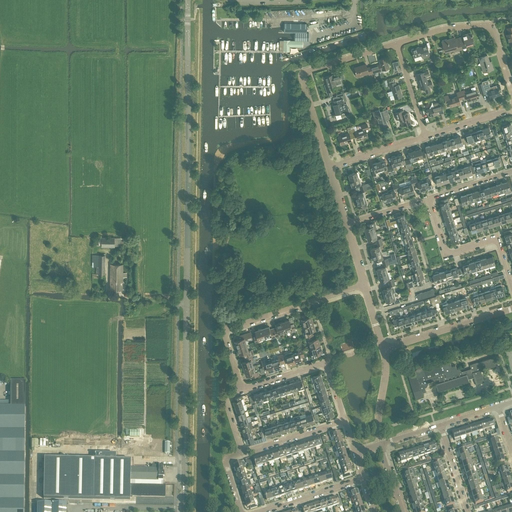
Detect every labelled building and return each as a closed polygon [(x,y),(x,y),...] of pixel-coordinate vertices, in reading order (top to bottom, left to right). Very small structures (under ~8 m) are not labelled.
[(283,31),(283,32),(307,33),(307,24),(306,24),(303,24),(297,23),(292,23),(288,23),(285,23),(284,23),(284,26),(283,31)] [(307,33),(295,32),(294,40),(308,41),(309,33),(307,33)] [(466,45),(474,43),(471,33),(462,36),(463,37),(459,38),(462,49),(466,47),(466,45)] [(458,38),(454,39),(454,37),(446,40),(446,39),(442,40),(442,41),(441,41),(444,51),(452,49),(453,51),(462,49),(459,38),(458,38)] [(280,42),(280,51),(283,51),(289,51),(290,47),(302,47),(302,44),(302,41),(290,41),(290,40),(284,40),(284,41),(282,41),(280,41),(280,42)] [(422,58),(429,56),(426,45),(411,50),(414,57),(422,55),(422,58)] [(491,61),(488,62),(486,55),(479,58),(483,72),(493,69),(491,61)] [(383,70),(389,68),(386,58),(379,60),(380,64),(371,67),(373,73),(383,70)] [(371,67),(367,68),(366,64),(354,68),(357,77),(368,73),(369,75),(373,73),(371,67)] [(425,76),(429,75),(427,71),(416,74),(421,89),(425,88),(426,93),(430,92),(429,87),(432,86),(431,81),(427,83),(425,76)] [(326,85),(324,85),(327,93),(329,93),(331,92),(329,87),(335,85),(334,82),(335,82),(340,80),(338,74),(333,75),(333,74),(325,77),(327,84),(326,85)] [(487,80),(482,82),(482,83),(486,94),(486,95),(489,95),(490,98),(500,95),(498,90),(500,89),(499,85),(494,86),(490,87),(487,80)] [(390,96),(393,95),(394,99),(402,97),(398,84),(396,85),(395,82),(389,84),(390,88),(391,87),(392,91),(389,92),(390,96)] [(460,91),(462,99),(466,98),(467,101),(478,97),(476,90),(475,87),(471,89),(472,92),(465,94),(464,90),(460,91)] [(459,100),(462,99),(460,91),(456,92),(457,96),(449,99),(448,95),(443,96),(446,104),(448,104),(449,107),(460,103),(459,100)] [(336,97),(333,98),(335,104),(334,105),(336,114),(341,113),(342,117),(345,116),(345,115),(349,113),(346,103),(344,103),(344,102),(347,101),(344,93),(336,95),(336,97)] [(443,113),(442,108),(440,102),(433,104),(434,107),(426,110),(427,113),(430,113),(431,116),(443,113)] [(387,110),(380,112),(379,110),(373,111),(375,119),(377,118),(380,129),(388,127),(386,120),(390,119),(387,110)] [(401,122),(402,126),(410,123),(407,113),(404,114),(403,110),(394,113),(397,120),(401,119),(402,122),(401,122)] [(507,122),(501,124),(504,132),(511,128),(510,123),(507,124),(507,122)] [(351,130),(354,138),(357,137),(358,140),(368,137),(365,129),(368,128),(366,124),(362,125),(363,129),(355,131),(354,129),(351,130)] [(351,130),(350,127),(347,128),(348,131),(348,133),(339,136),(341,145),(351,142),(351,139),(354,138),(351,130)] [(489,127),(483,128),(485,137),(491,135),(489,127)] [(480,139),(485,137),(483,128),(477,130),(480,139)] [(474,141),(480,139),(477,130),(471,132),(474,141)] [(475,145),(474,141),(471,132),(465,134),(466,137),(463,137),(465,143),(468,142),(468,143),(471,142),(472,146),(475,145)] [(465,143),(463,137),(461,138),(460,136),(454,138),(457,146),(463,144),(465,143)] [(456,146),(457,146),(454,138),(448,139),(451,148),(452,148),(453,150),(457,149),(456,146)] [(445,150),(451,148),(448,139),(442,141),(445,150)] [(439,152),(445,150),(442,141),(437,143),(439,152)] [(433,153),(439,152),(437,143),(434,144),(433,144),(431,144),(431,145),(433,153)] [(427,155),(433,153),(431,145),(425,147),(427,155)] [(415,150),(414,150),(417,160),(423,158),(424,162),(427,161),(427,160),(425,154),(422,155),(420,148),(418,149),(418,148),(415,149),(415,150)] [(417,160),(414,150),(412,151),(412,150),(409,151),(409,152),(408,152),(410,159),(407,160),(409,166),(412,165),(411,161),(417,160)] [(409,166),(407,160),(405,161),(402,154),(401,154),(400,153),(397,154),(397,155),(396,156),(399,165),(405,163),(407,169),(410,168),(409,167),(409,166)] [(399,165),(396,156),(395,156),(394,155),(391,156),(391,157),(390,158),(392,165),(389,166),(392,174),(395,173),(394,171),(397,170),(396,166),(399,165)] [(493,155),(491,156),(492,158),(495,167),(501,165),(498,156),(494,158),(493,155)] [(482,160),(480,160),(481,162),(483,170),(484,170),(485,171),(487,171),(487,169),(489,169),(486,160),(486,158),(482,159),(482,160)] [(489,169),(495,167),(492,158),(486,160),(489,169)] [(392,174),(389,166),(387,167),(384,160),(378,161),(381,171),(384,170),(385,174),(388,173),(389,175),(392,174)] [(480,160),(471,162),(472,165),(475,164),(476,170),(477,172),(480,171),(481,172),(483,172),(483,170),(481,162),(480,160)] [(375,173),(381,171),(378,161),(372,163),(374,171),(372,172),(374,179),(377,178),(375,173)] [(471,171),(469,166),(469,165),(463,167),(466,176),(472,174),(471,171)] [(460,178),(466,176),(463,167),(458,169),(460,178)] [(454,168),(451,169),(452,171),(455,180),(460,178),(458,169),(455,170),(454,168)] [(352,173),(348,174),(350,180),(359,177),(363,176),(362,176),(360,170),(357,171),(352,173)] [(454,181),(455,180),(452,171),(446,173),(449,181),(451,181),(453,182),(454,181)] [(428,176),(423,177),(423,179),(426,188),(427,188),(428,190),(431,189),(431,187),(432,187),(430,180),(433,179),(431,173),(428,174),(428,175),(428,176)] [(443,183),(449,181),(446,173),(440,175),(443,183)] [(437,185),(443,183),(440,175),(434,176),(437,185)] [(352,186),(361,183),(359,177),(350,180),(350,181),(349,182),(350,185),(351,186),(352,186)] [(416,178),(413,179),(415,185),(418,184),(420,190),(421,190),(422,192),(426,191),(425,189),(426,188),(423,179),(417,181),(416,178)] [(412,186),(415,185),(413,179),(412,179),(410,180),(404,182),(408,194),(414,192),(412,186)] [(511,188),(510,182),(508,183),(507,181),(501,183),(504,191),(505,194),(511,192),(510,190),(511,189),(511,188)] [(402,196),(408,194),(404,182),(399,184),(395,185),(397,191),(400,190),(402,196)] [(379,183),(376,184),(378,190),(379,196),(382,195),(384,201),(390,200),(387,190),(387,189),(381,191),(379,183)] [(498,193),(504,191),(501,183),(496,185),(498,193)] [(394,192),(397,191),(395,185),(392,186),(393,188),(387,190),(390,200),(396,198),(394,192)] [(492,195),(498,193),(496,185),(490,187),(492,195)] [(486,197),(492,195),(490,187),(484,189),(486,197)] [(481,199),(486,197),(484,189),(478,190),(481,199)] [(475,200),(481,199),(478,190),(472,192),(475,200)] [(356,201),(366,198),(364,192),(354,195),(353,196),(354,200),(356,200),(356,201)] [(469,202),(475,200),(472,192),(466,194),(469,202)] [(463,204),(469,202),(466,194),(460,196),(463,204)] [(356,205),(357,206),(358,207),(359,210),(367,207),(366,204),(367,204),(366,198),(356,201),(355,202),(356,205)] [(450,207),(448,200),(447,198),(440,200),(441,202),(439,203),(441,209),(450,207)] [(443,215),(451,212),(450,207),(441,209),(443,215)] [(445,221),(453,218),(451,212),(443,215),(445,221)] [(501,223),(507,221),(504,213),(498,215),(501,223)] [(398,223),(406,220),(404,215),(397,217),(397,220),(390,222),(389,219),(386,220),(388,226),(391,225),(396,223),(398,223)] [(495,225),(501,223),(498,215),(492,217),(495,225)] [(489,227),(495,225),(492,217),(487,218),(489,227)] [(447,227),(455,224),(453,218),(445,221),(447,227)] [(483,229),(489,227),(487,218),(481,220),(483,229)] [(398,223),(396,223),(398,229),(400,228),(407,226),(406,220),(398,223)] [(477,230),(483,229),(481,220),(475,222),(477,230)] [(471,232),(477,230),(475,222),(469,224),(471,232)] [(366,235),(375,232),(375,229),(376,229),(374,223),(367,225),(368,228),(364,229),(365,230),(364,231),(364,234),(366,234),(366,235)] [(448,233),(457,230),(455,224),(447,227),(448,233)] [(402,234),(409,232),(410,231),(410,230),(409,227),(408,226),(407,226),(400,228),(398,229),(399,233),(397,233),(398,235),(402,234)] [(457,230),(448,233),(450,239),(452,238),(453,242),(461,239),(460,236),(459,236),(457,230)] [(375,232),(366,235),(368,241),(377,238),(375,232)] [(115,246),(115,238),(115,237),(101,237),(101,245),(101,247),(114,247),(115,246)] [(411,237),(404,240),(405,246),(413,243),(414,241),(413,240),(412,239),(412,240),(411,237)] [(130,247),(130,239),(124,239),(124,238),(115,238),(115,246),(129,247),(130,247)] [(372,255),(382,252),(380,246),(370,249),(372,255)] [(409,257),(416,255),(415,249),(407,251),(409,257)] [(374,261),(383,258),(382,252),(372,255),(372,256),(371,257),(372,260),(374,260),(374,261)] [(486,258),(488,266),(495,264),(492,256),(486,258)] [(483,268),(480,259),(480,260),(480,259),(479,258),(477,259),(476,260),(476,261),(474,261),(477,270),(483,268)] [(483,268),(488,266),(486,258),(480,259),(483,268)] [(412,268),(420,266),(418,260),(411,263),(408,263),(410,269),(412,269),(412,268)] [(377,270),(376,271),(377,275),(378,275),(388,272),(386,267),(387,266),(387,265),(389,264),(392,263),(391,261),(388,262),(388,261),(382,263),(383,267),(376,269),(377,270)] [(471,272),(477,270),(474,261),(468,263),(471,272)] [(471,272),(468,263),(467,262),(465,263),(464,264),(462,265),(463,267),(460,268),(462,274),(464,273),(465,274),(471,272)] [(123,273),(123,264),(110,264),(110,283),(123,283),(123,277),(127,277),(127,273),(123,273)] [(414,274),(422,272),(421,271),(420,266),(412,268),(412,269),(414,274)] [(462,274),(460,268),(457,269),(456,267),(450,269),(453,277),(459,276),(460,279),(463,278),(462,274)] [(450,269),(444,271),(447,279),(448,282),(454,280),(453,277),(450,269)] [(433,276),(430,277),(431,283),(434,282),(435,283),(441,281),(438,273),(438,272),(437,271),(435,272),(434,273),(435,274),(432,274),(433,276)] [(441,281),(447,279),(444,271),(438,272),(438,273),(441,281)] [(378,276),(377,277),(378,280),(379,280),(380,282),(389,279),(391,278),(389,272),(388,272),(378,275),(378,276)] [(414,274),(411,275),(413,281),(415,286),(424,284),(422,278),(423,278),(422,272),(414,274)] [(501,284),(495,286),(496,288),(495,288),(498,296),(504,295),(502,286),(501,286),(501,284)] [(395,292),(393,286),(382,290),(383,291),(382,292),(383,295),(384,295),(384,296),(395,292)] [(492,298),(498,296),(495,288),(489,290),(492,298)] [(486,300),(492,298),(489,290),(483,292),(486,300)] [(395,299),(395,297),(397,296),(396,292),(395,292),(384,296),(386,302),(395,299)] [(477,294),(473,295),(472,292),(468,294),(468,295),(471,304),(474,303),(474,304),(480,302),(477,294)] [(480,302),(486,300),(483,292),(477,294),(480,302)] [(468,305),(471,304),(468,295),(463,297),(463,298),(459,299),(462,308),(468,306),(468,305)] [(439,315),(435,303),(433,297),(430,298),(432,305),(430,306),(430,309),(427,310),(429,318),(435,316),(439,315)] [(456,309),(462,308),(459,299),(453,301),(456,309)] [(450,311),(456,309),(453,301),(448,303),(450,311)] [(444,313),(450,311),(448,303),(441,305),(444,313)] [(427,319),(429,318),(427,310),(421,312),(423,320),(423,321),(424,321),(427,320),(427,319)] [(417,322),(423,320),(421,312),(415,314),(417,322)] [(408,313),(403,315),(406,325),(411,324),(409,316),(408,313)] [(411,324),(417,322),(415,314),(409,316),(411,324)] [(311,317),(307,318),(306,315),(298,317),(299,321),(302,320),(304,326),(313,323),(311,317)] [(399,327),(406,325),(403,315),(401,315),(401,318),(398,319),(397,319),(393,320),(395,326),(398,325),(399,327)] [(289,320),(282,322),(285,331),(289,330),(290,333),(292,332),(294,332),(295,334),(296,334),(296,331),(293,323),(290,324),(289,320)] [(277,328),(273,329),(276,337),(277,338),(280,337),(279,333),(285,331),(282,322),(279,323),(276,324),(277,328)] [(314,323),(313,324),(313,323),(304,326),(306,332),(303,333),(305,338),(313,335),(311,331),(315,330),(314,326),(315,326),(314,323)] [(268,327),(262,329),(265,338),(271,336),(272,338),(276,337),(273,329),(269,330),(268,327)] [(253,336),(256,344),(259,343),(258,340),(265,338),(262,329),(261,329),(261,328),(258,329),(258,330),(255,331),(256,335),(253,336)] [(238,340),(235,341),(236,344),(235,345),(236,348),(237,347),(237,348),(246,345),(245,341),(252,338),(251,337),(253,336),(252,332),(250,333),(237,337),(238,340)] [(318,338),(314,339),(313,335),(305,338),(306,342),(309,341),(311,348),(320,345),(318,338)] [(246,345),(237,348),(239,355),(242,354),(244,357),(253,354),(252,350),(248,351),(246,345)] [(321,345),(320,345),(311,348),(313,354),(310,355),(311,359),(320,356),(319,353),(322,352),(321,348),(322,348),(321,345)] [(299,352),(292,354),(295,364),(302,361),(301,358),(304,357),(302,348),(298,350),(299,352)] [(285,354),(281,355),(284,363),(288,362),(289,366),(292,365),(295,364),(292,354),(292,352),(285,354)] [(251,360),(255,358),(253,354),(244,357),(245,361),(242,362),(243,366),(242,366),(243,369),(244,369),(253,366),(251,360)] [(278,359),(272,361),(275,370),(281,368),(280,364),(284,363),(281,355),(277,356),(278,359)] [(455,365),(451,366),(448,356),(440,359),(441,362),(414,370),(415,373),(408,376),(416,399),(423,396),(422,393),(426,391),(423,384),(439,379),(440,382),(435,384),(438,391),(469,381),(468,379),(473,377),(476,384),(484,381),(480,370),(495,365),(493,357),(481,361),(482,363),(478,364),(477,362),(470,365),(471,369),(462,372),(461,372),(458,373),(455,365)] [(265,360),(261,361),(264,370),(267,369),(268,372),(271,371),(271,372),(274,371),(274,370),(275,370),(272,361),(265,363),(265,360)] [(258,372),(255,373),(253,366),(244,369),(246,376),(250,375),(251,378),(259,375),(258,372)] [(315,383),(322,380),(320,374),(313,376),(315,383)] [(298,390),(303,388),(301,380),(295,382),(298,390)] [(322,380),(315,383),(313,383),(315,389),(317,388),(324,386),(322,380)] [(25,407),(25,381),(10,381),(10,407),(0,406),(0,511),(24,511),(25,454),(25,407)] [(292,392),(298,390),(295,382),(289,384),(292,392)] [(286,393),(292,392),(289,384),(283,386),(286,393)] [(280,395),(286,393),(283,386),(277,388),(280,395)] [(319,394),(326,392),(324,386),(317,388),(319,394)] [(277,388),(271,390),(274,397),(277,396),(278,397),(280,396),(280,395),(277,388)] [(271,390),(266,392),(268,399),(272,398),(272,400),(275,400),(274,397),(271,390)] [(262,401),(268,399),(266,392),(260,393),(262,401)] [(321,401),(328,398),(326,392),(319,394),(321,401)] [(260,393),(254,395),(256,403),(257,406),(263,404),(262,401),(260,393)] [(236,401),(234,402),(235,408),(243,405),(241,400),(243,399),(242,396),(235,398),(236,401)] [(322,406),(330,404),(328,398),(321,401),(322,406)] [(322,406),(320,407),(322,413),(324,412),(332,410),(331,407),(332,406),(331,403),(330,404),(322,406)] [(237,414),(245,411),(243,405),(235,408),(237,414)] [(326,418),(334,416),(332,410),(324,412),(326,418)] [(239,420),(247,417),(245,411),(237,414),(239,420)] [(299,415),(293,417),(294,420),(297,428),(302,426),(300,418),(299,415)] [(306,417),(308,424),(314,422),(312,415),(306,417)] [(241,426),(249,423),(247,417),(239,420),(241,426)] [(302,426),(308,424),(306,417),(300,418),(302,426)] [(291,430),(297,428),(294,420),(288,422),(291,430)] [(288,422),(285,423),(284,421),(282,422),(282,424),(285,432),(291,430),(288,422)] [(486,421),(481,423),(483,430),(486,429),(487,432),(489,431),(486,421)] [(249,423),(241,426),(243,432),(250,429),(253,428),(251,422),(248,423),(249,423)] [(285,432),(282,424),(276,426),(279,433),(285,432)] [(270,428),(267,429),(266,425),(263,425),(265,430),(264,430),(267,437),(273,435),(270,428)] [(273,435),(279,433),(276,426),(270,428),(273,435)] [(250,429),(243,432),(245,437),(252,435),(256,434),(254,427),(253,428),(250,429)] [(336,431),(328,433),(330,438),(332,438),(333,441),(341,438),(341,437),(340,436),(340,435),(339,433),(336,433),(336,431)] [(252,435),(245,437),(247,443),(249,443),(250,446),(259,443),(258,439),(254,441),(252,435)] [(319,438),(313,440),(315,448),(321,446),(319,438)] [(341,438),(333,441),(335,447),(343,444),(343,443),(342,441),(341,438)] [(313,440),(307,442),(309,450),(315,448),(313,440)] [(307,442),(301,444),(303,452),(309,450),(307,442)] [(434,443),(428,445),(431,453),(431,455),(433,454),(433,452),(439,450),(437,444),(435,445),(434,443)] [(301,444),(295,446),(297,454),(303,452),(301,444)] [(343,444),(335,447),(337,452),(345,450),(345,449),(346,449),(345,446),(344,446),(343,444)] [(422,447),(424,455),(425,455),(425,456),(427,456),(427,454),(431,453),(428,445),(427,444),(425,445),(424,446),(422,447)] [(295,446),(289,448),(292,457),(298,455),(297,454),(295,446)] [(418,448),(416,449),(419,457),(424,455),(422,447),(421,446),(419,447),(418,448)] [(289,448),(283,450),(286,460),(287,460),(292,458),(292,457),(289,448)] [(460,457),(468,454),(466,448),(458,451),(460,457)] [(410,451),(413,459),(419,457),(416,449),(410,451)] [(283,450),(277,451),(280,459),(281,462),(286,460),(283,450)] [(345,450),(337,452),(338,455),(339,458),(347,456),(347,455),(346,453),(345,452),(345,451),(345,450)] [(404,453),(407,461),(413,459),(410,451),(409,450),(407,451),(406,451),(406,452),(404,453)] [(277,451),(271,453),(274,461),(280,459),(277,451)] [(399,456),(396,457),(398,464),(401,463),(407,461),(404,453),(404,452),(403,452),(401,452),(400,454),(398,455),(399,456)] [(271,453),(265,455),(268,463),(274,461),(271,453)] [(44,458),(44,499),(94,500),(124,501),(130,501),(130,495),(130,481),(131,468),(131,460),(116,460),(116,456),(116,455),(96,454),(96,458),(96,459),(95,459),(78,459),(44,458)] [(462,463),(470,460),(468,454),(460,457),(462,463)] [(265,455),(259,457),(262,465),(268,463),(265,455)] [(339,458),(337,459),(337,460),(338,461),(339,464),(338,464),(339,465),(348,461),(348,460),(348,458),(347,458),(347,456),(339,458)] [(503,456),(496,458),(498,464),(498,463),(503,462),(504,461),(503,456)] [(259,457),(253,459),(256,467),(262,465),(259,457)] [(463,469),(472,466),(470,460),(462,463),(463,469)] [(348,461),(339,465),(340,470),(343,470),(350,467),(351,467),(351,466),(351,464),(350,463),(349,463),(348,462),(348,461)] [(241,463),(234,465),(236,472),(243,469),(245,468),(243,462),(241,463)] [(435,471),(443,469),(441,463),(433,465),(435,471)] [(131,468),(130,481),(163,481),(163,466),(152,466),(152,469),(131,468)] [(465,475),(473,472),(472,466),(463,469),(465,475)] [(343,470),(340,470),(343,479),(350,477),(349,474),(352,473),(353,473),(353,471),(353,469),(352,469),(351,469),(350,467),(343,470)] [(501,472),(498,473),(499,476),(508,473),(506,467),(505,467),(500,469),(501,472)] [(243,469),(236,472),(238,478),(245,475),(243,469)] [(403,475),(403,476),(403,478),(404,479),(405,478),(406,480),(406,481),(413,478),(417,477),(414,469),(407,471),(408,473),(404,474),(404,475),(403,475)] [(437,477),(445,475),(443,469),(435,471),(437,477)] [(467,481),(475,478),(479,477),(477,471),(474,472),(473,472),(465,475),(467,481)] [(330,472),(323,474),(326,482),(332,480),(332,479),(331,475),(332,475),(331,472),(330,472)] [(323,474),(318,476),(320,484),(326,482),(323,474)] [(245,475),(238,478),(239,484),(247,481),(245,475)] [(439,483),(446,481),(445,475),(437,477),(439,483)] [(317,476),(312,478),(314,486),(320,484),(318,476),(317,476)] [(481,483),(480,480),(479,477),(475,478),(467,481),(469,487),(477,484),(481,483)] [(311,478),(306,480),(308,488),(314,486),(312,478),(311,478)] [(405,480),(404,482),(405,484),(406,484),(407,484),(408,487),(415,484),(418,483),(417,481),(415,481),(413,478),(406,481),(406,480),(405,480)] [(302,479),(299,480),(300,482),(302,490),(308,488),(306,480),(305,480),(302,481),(302,479)] [(492,487),(493,491),(496,490),(499,489),(499,488),(502,487),(503,487),(511,485),(510,479),(503,481),(504,484),(501,485),(501,484),(494,487),(492,487)] [(240,486),(239,486),(240,488),(240,489),(241,489),(241,490),(249,487),(251,486),(249,480),(247,481),(239,484),(240,484),(240,486)] [(130,487),(130,495),(137,495),(137,496),(164,497),(164,485),(163,485),(163,481),(130,481),(130,485),(130,487)] [(441,489),(448,486),(446,481),(439,483),(441,489)] [(293,482),(287,483),(288,486),(290,493),(296,491),(294,484),(293,482)] [(299,482),(294,484),(296,491),(302,490),(300,482),(299,482)] [(287,483),(281,485),(282,486),(285,495),(287,494),(287,496),(291,495),(290,493),(288,486),(287,483)] [(415,484),(408,487),(409,493),(417,490),(415,484)] [(471,493),(479,490),(477,484),(469,487),(471,493)] [(277,486),(275,487),(279,497),(285,495),(282,486),(281,487),(278,487),(277,486)] [(442,495),(450,492),(448,486),(441,489),(442,495)] [(249,487),(241,490),(243,495),(251,493),(249,487)] [(274,487),(269,489),(273,499),(279,497),(275,487),(274,487)] [(266,490),(263,491),(264,494),(267,501),(273,499),(269,489),(270,491),(269,491),(267,492),(266,490)] [(417,490),(409,493),(411,498),(419,496),(417,490)] [(473,499),(481,496),(479,490),(471,493),(473,499)] [(351,499),(359,497),(359,496),(359,494),(358,493),(357,491),(355,492),(350,493),(350,494),(351,499)] [(444,501),(452,498),(450,492),(442,495),(444,501)] [(251,493),(243,495),(245,501),(253,499),(251,493)] [(413,504),(421,502),(419,496),(411,498),(413,504)] [(481,496),(473,499),(475,505),(483,502),(481,496)] [(353,505),(361,503),(361,502),(361,501),(360,500),(360,499),(359,497),(351,499),(349,500),(351,505),(353,505)] [(343,507),(340,500),(337,501),(336,498),(333,499),(333,498),(331,499),(330,500),(333,507),(337,506),(337,507),(338,508),(343,507)] [(452,505),(454,505),(452,498),(444,501),(446,507),(452,505)] [(253,499),(245,501),(247,507),(249,506),(250,510),(257,507),(257,506),(255,505),(253,499)] [(327,509),(328,509),(333,507),(330,500),(328,500),(327,500),(326,501),(325,501),(327,509)] [(328,511),(328,509),(327,509),(325,501),(322,502),(320,503),(319,503),(321,511),(325,510),(326,511),(328,511)] [(425,504),(422,505),(421,502),(413,504),(415,510),(423,508),(426,507),(425,504)] [(66,511),(67,504),(37,503),(37,511),(66,511)] [(321,511),(319,503),(316,504),(314,504),(314,505),(313,505),(315,511),(321,511)] [(355,511),(363,508),(363,507),(362,505),(361,503),(353,505),(355,511)]
